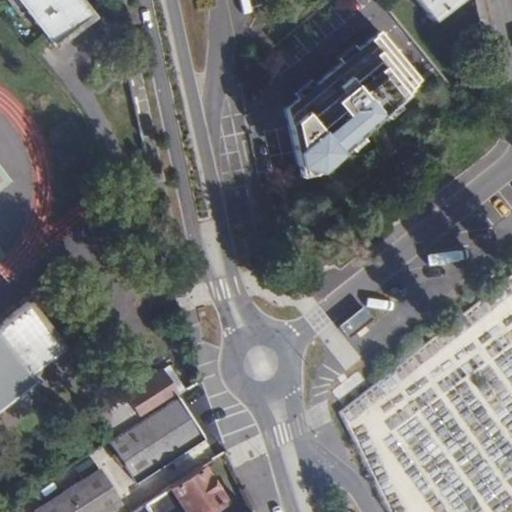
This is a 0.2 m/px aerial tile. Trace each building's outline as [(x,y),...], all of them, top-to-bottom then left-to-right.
[(9,0),(19,11),(25,6),(52,42),(90,13),(80,0),(9,0)] [(417,0),(430,16),(450,0),(417,0)] [(378,29),(284,106),(299,174),(313,171),(419,78),(378,29)] [(27,302),(0,322),(0,436),(82,372),(27,302)] [(168,366),(125,394),(140,417),(178,393),(184,389),(168,366)] [(203,435),(178,393),(140,417),(108,437),(135,479),(203,435)] [(202,465),(169,485),(187,511),(201,511),(224,498),(202,465)] [(102,511),(118,502),(96,469),(34,507),(36,511),(102,511)]
